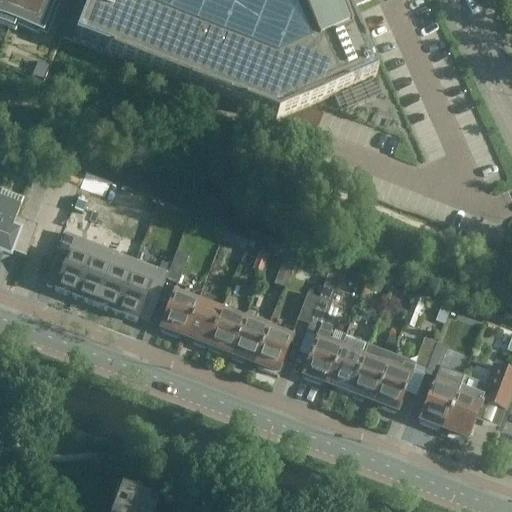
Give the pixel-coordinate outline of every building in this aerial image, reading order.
[(0,0),(0,24),(10,29),(13,21),(20,0),(0,0)] [(20,0),(13,21),(10,29),(12,26),(32,33),(33,30),(47,35),(60,0),(20,0)] [(344,4),(353,0),(88,0),(73,41),(72,42),(193,90),(195,90),(275,122),(277,121),(375,78),(347,13),(348,12),(344,4)] [(374,82),(341,97),(347,112),(380,97),(374,82)] [(261,201),(268,183),(253,178),(246,196),(261,201)] [(14,255),(26,224),(15,220),(19,209),(23,200),(2,192),(0,196),(0,254),(1,253),(8,256),(9,253),(14,255)] [(25,259),(37,228),(26,224),(14,255),(25,259)] [(225,234),(221,243),(239,250),(242,241),(225,234)] [(63,235),(52,264),(63,268),(54,292),(75,301),(95,248),(64,236),(65,235),(63,235)] [(284,290),(298,252),(298,251),(288,247),(288,248),(274,286),(284,290)] [(95,248),(75,301),(96,309),(116,256),(95,248)] [(259,252),(252,271),(261,274),(268,255),(259,252)] [(166,280),(178,285),(188,259),(176,254),(166,280)] [(116,256),(96,309),(116,316),(136,264),(116,256)] [(136,264),(116,316),(136,324),(145,299),(156,304),(165,280),(167,275),(166,274),(165,275),(136,264)] [(366,278),(359,296),(367,299),(374,281),(366,278)] [(183,339),(197,301),(184,296),(185,292),(176,288),(159,333),(179,340),(180,338),(183,339)] [(308,327),(318,300),(307,296),(297,323),(308,327)] [(331,305),(318,300),(308,327),(319,331),(319,332),(320,332),(322,327),(331,305)] [(206,351),(221,310),(197,301),(183,339),(193,343),(192,346),(206,351)] [(230,357),(244,319),(221,310),(206,351),(219,356),(220,353),(230,357)] [(253,366),(268,328),(244,319),(230,357),(232,358),(231,360),(243,365),(244,362),(253,366)] [(325,386),(340,348),(326,343),(331,330),(322,327),(320,332),(319,336),(318,336),(301,380),(321,388),(322,385),(325,386)] [(283,333),(268,328),(253,366),(257,367),(256,370),(276,378),(293,333),(284,330),(283,333)] [(391,331),(384,350),(392,353),(399,334),(391,331)] [(348,398),(363,357),(366,348),(367,348),(368,347),(345,338),(341,349),(340,348),(325,386),(336,390),(335,393),(348,398)] [(425,372),(435,346),(423,342),(415,362),(416,363),(414,368),(425,372)] [(447,351),(435,346),(425,372),(436,376),(436,377),(438,374),(447,351)] [(390,357),(367,348),(366,348),(363,357),(348,398),(362,403),(363,400),(373,404),(390,357)] [(413,372),(414,368),(416,363),(415,362),(407,359),(405,363),(390,357),(373,404),(376,406),(375,408),(396,416),(411,376),(413,372)] [(462,379),(457,394),(443,431),(446,433),(445,435),(466,443),(481,404),(505,413),(511,392),(511,374),(493,368),(486,387),(462,379)] [(446,377),(438,374),(436,377),(435,381),(418,425),(438,433),(439,430),(443,431),(457,394),(443,388),(444,384),(446,377)] [(154,511),(157,506),(156,505),(156,506),(144,501),(120,492),(120,493),(113,511),(154,511)]
